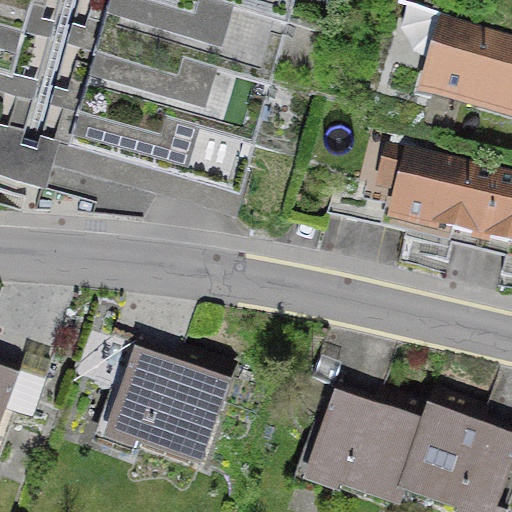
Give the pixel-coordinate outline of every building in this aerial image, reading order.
[(0,0),(0,32),(19,37),(29,0),(0,0)] [(109,0),(76,121),(251,169),(298,0),(109,0)] [(511,48),(452,32),(431,104),(511,127),(511,48)] [(479,240),(495,170),(391,146),(375,217),(479,240)] [(511,173),(495,170),(479,240),(511,247),(511,173)] [(231,380),(140,349),(107,447),(198,477),(231,380)] [(0,442),(24,372),(0,363),(0,442)] [(431,426),(340,396),(308,491),(372,511),(401,511),(403,505),(431,426)] [(511,511),(511,439),(487,430),(490,422),(438,404),(431,426),(403,505),(423,511),(511,511)]
